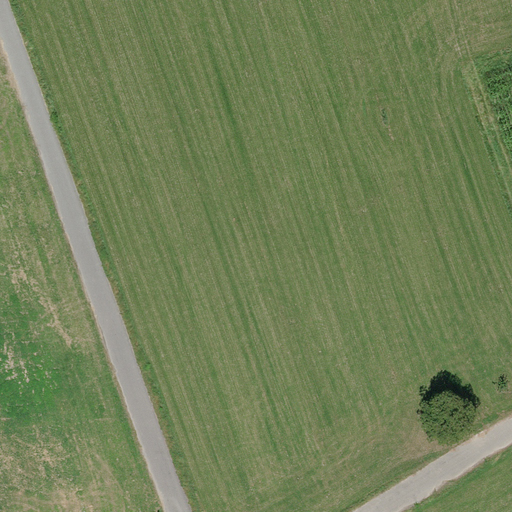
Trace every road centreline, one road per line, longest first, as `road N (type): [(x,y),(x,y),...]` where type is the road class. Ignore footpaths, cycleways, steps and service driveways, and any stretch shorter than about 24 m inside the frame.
road 1 (unclassified): [(178,511),(0,0)]
road 2 (track): [(377,511),(511,426)]
